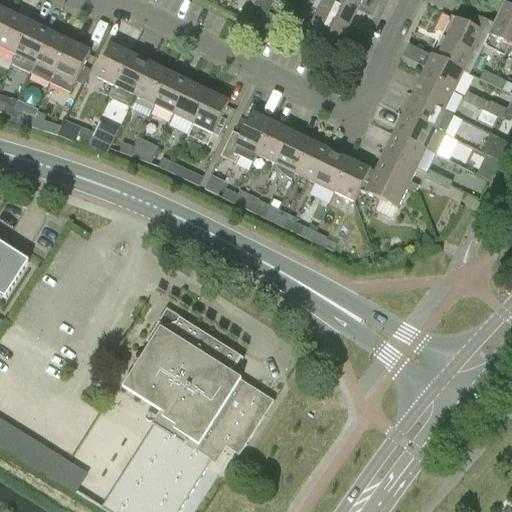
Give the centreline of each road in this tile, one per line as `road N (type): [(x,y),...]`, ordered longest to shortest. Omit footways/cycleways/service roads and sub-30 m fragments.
road 1 (tertiary): [(454,386),(323,292),(147,204),(0,151)]
road 2 (residential): [(109,6),(133,9),(348,114),(367,110),(417,0)]
road 3 (residential): [(355,511),(454,386)]
